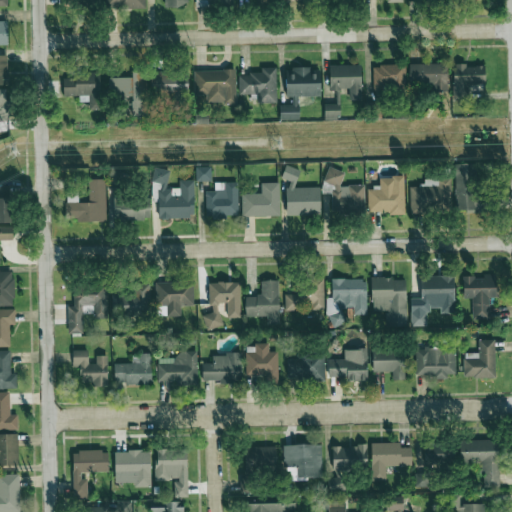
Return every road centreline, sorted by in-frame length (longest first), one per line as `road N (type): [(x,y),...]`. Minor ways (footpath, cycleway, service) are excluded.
road 1 (residential): [(42,0),(54,511)]
road 2 (residential): [(43,40),(511,30)]
road 3 (residential): [(48,253),(511,243)]
road 4 (residential): [(52,418),(511,410)]
